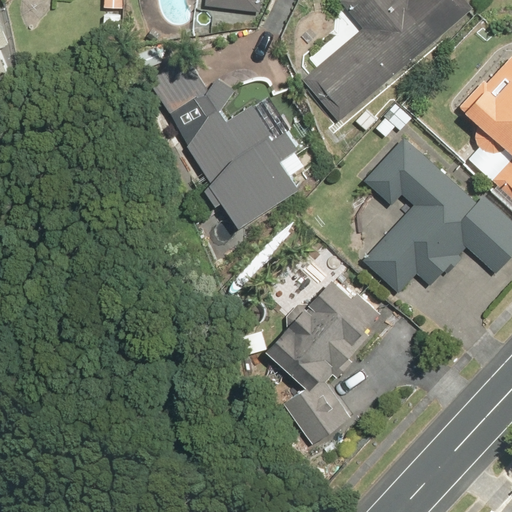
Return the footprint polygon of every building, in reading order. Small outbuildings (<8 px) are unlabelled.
[(205,0),(205,1),(262,8),(262,0),(205,0)] [(301,79),(335,120),(477,5),(472,0),(343,0),(365,26),(301,79)] [(0,73),(11,70),(1,45),(9,41),(0,19),(0,73)] [(193,44),(138,76),(232,235),(315,186),(298,157),(313,147),(292,112),(277,121),(238,56),(210,73),(193,44)] [(511,54),(465,105),(511,148),(511,155),(494,175),(511,191),(511,54)] [(399,98),(376,119),(389,134),(398,125),(401,129),(415,116),(399,98)] [(496,271),(511,253),(511,214),(486,191),(479,199),(406,133),(367,176),(394,201),(405,189),(417,200),(366,256),(402,288),(419,269),(434,283),(468,245),(496,271)] [(338,273),(282,331),(330,377),(386,319),(338,273)]
